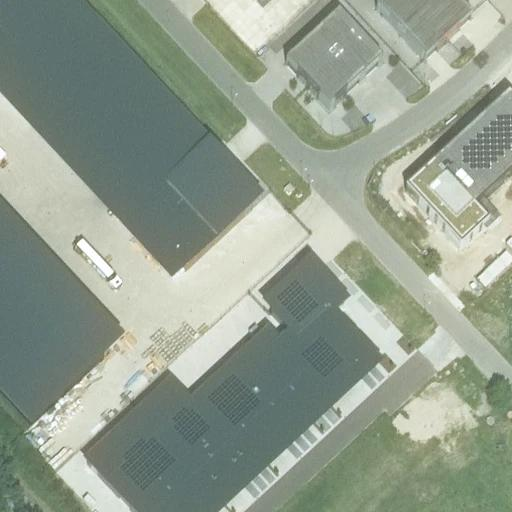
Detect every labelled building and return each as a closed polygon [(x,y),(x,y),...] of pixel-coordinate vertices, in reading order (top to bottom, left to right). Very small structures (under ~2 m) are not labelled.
[(66,0),(0,0),(0,73),(135,219),(136,219),(135,220),(184,273),(252,210),(203,158),(208,153),(207,151),(66,0)] [(452,0),(383,0),(374,9),(423,62),(470,18),(452,0)] [(337,16),(285,65),(328,112),(381,63),(337,16)] [(459,251),(487,225),(474,211),(511,175),(511,101),(507,97),(404,192),(459,251)] [(0,249),(0,394),(30,427),(103,360),(0,249)] [(315,273),(270,315),(291,338),(293,336),(300,343),(329,317),(343,303),(315,273)] [(291,338),(278,349),(285,357),(326,400),(369,360),(329,317),(300,343),(293,336),(291,338)] [(267,337),(190,409),(248,472),(326,400),(285,357),(278,349),(267,337)] [(170,387),(141,414),(157,431),(219,499),(248,472),(190,409),(170,387)] [(141,414),(86,465),(129,511),(205,511),(219,499),(157,431),(141,414)] [(471,511),(477,507),(469,498),(463,503),(389,425),(343,468),(383,511),(471,511)] [(366,511),(375,503),(343,468),(295,511),(366,511)] [(482,511),(477,507),(471,511),(383,511),(375,503),(366,511),(482,511)]
